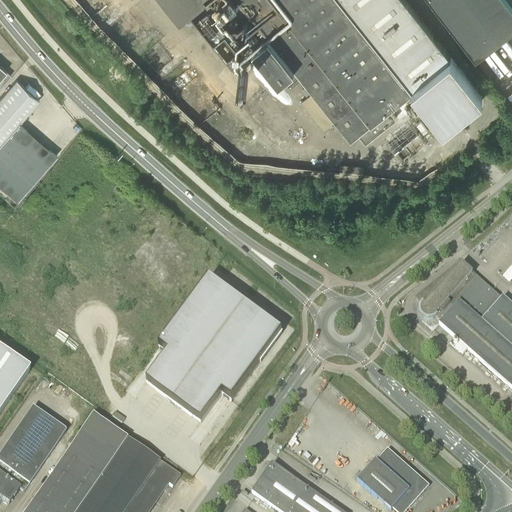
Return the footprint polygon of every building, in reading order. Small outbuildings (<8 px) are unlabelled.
[(167,0),(181,17),(187,11),(193,19),(209,7),(214,13),(218,9),(213,3),(217,0),(240,0),(269,35),(253,48),(279,80),(294,67),(313,91),(301,101),(324,129),(336,120),(351,138),(358,133),(365,142),(396,118),(389,108),(412,90),(444,129),(482,97),(405,0),(167,0)] [(511,8),(505,0),(429,0),(475,59),(511,30),(511,8)] [(214,40),(233,64),(245,54),(226,30),(214,40)] [(16,81),(0,98),(0,186),(17,202),(57,156),(19,123),(39,101),(16,81)] [(411,122),(387,140),(405,164),(429,145),(411,122)] [(456,267),(416,300),(423,306),(422,308),(421,310),(421,311),(421,313),(421,315),(422,317),(424,318),(425,319),(427,320),(429,320),(431,320),(433,320),(434,319),(436,318),(441,322),(439,325),(511,389),(511,306),(503,298),(502,300),(475,276),(475,277),(460,267),(458,269),(456,267)] [(167,355),(146,384),(201,424),(222,395),(231,402),(282,333),(209,279),(158,348),(167,355)] [(0,414),(29,373),(0,352),(0,414)] [(32,410),(0,456),(0,499),(8,506),(19,490),(24,493),(65,434),(32,410)] [(86,511),(133,445),(92,417),(25,511),(86,511)] [(133,445),(86,511),(150,511),(168,486),(172,489),(180,477),(133,445)] [(375,461),(357,481),(391,511),(393,510),(394,511),(406,511),(429,487),(387,450),(377,462),(375,461)] [(340,511),(272,465),(252,495),(276,511),(340,511)]
